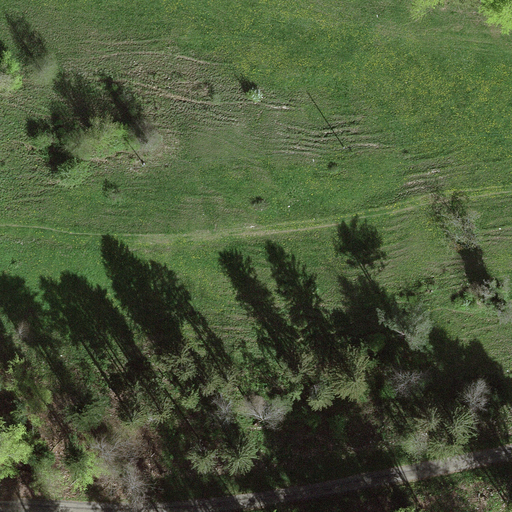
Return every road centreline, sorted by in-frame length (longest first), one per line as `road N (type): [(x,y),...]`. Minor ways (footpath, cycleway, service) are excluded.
road 1 (track): [(0,222),(74,236),(187,237),(511,188)]
road 2 (unclassified): [(511,451),(242,501),(0,505)]
